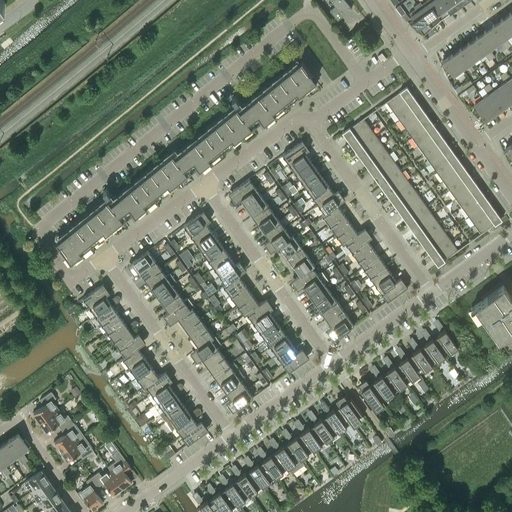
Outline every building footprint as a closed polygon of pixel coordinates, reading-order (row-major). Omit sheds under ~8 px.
[(337,20),(351,8),(344,0),(329,0),(334,5),(329,10),(337,20)] [(427,0),(426,0),(421,4),(420,1),(416,4),(431,24),(440,18),(427,0)] [(427,0),(440,18),(449,11),(441,0),(427,0)] [(441,0),(449,11),(459,4),(455,0),(441,0)] [(431,24),(416,4),(413,6),(415,9),(408,13),(413,19),(411,21),(416,28),(418,27),(421,31),(431,24)] [(401,15),(402,17),(406,21),(409,18),(405,12),(401,15)] [(511,16),(509,13),(501,19),(511,34),(511,33),(511,16)] [(492,25),(508,46),(511,44),(506,38),(511,34),(501,19),(492,25)] [(484,31),(495,46),(500,42),(505,48),(508,47),(508,46),(492,25),(484,31)] [(476,36),(492,58),(494,56),(489,49),(495,46),(484,31),(476,36)] [(489,60),(492,58),(476,36),(468,42),(478,57),(484,54),(489,60)] [(473,61),(478,57),(468,42),(459,48),(475,70),(478,68),(473,61)] [(449,55),(460,70),(467,65),(472,72),(475,70),(459,48),(449,55)] [(381,52),(379,54),(377,56),(381,62),(386,58),(381,52)] [(460,70),(449,55),(442,61),(453,76),(460,70)] [(263,122),(284,105),(316,80),(301,60),(246,104),(244,106),(239,100),(238,101),(235,96),(231,98),(235,103),(235,104),(237,106),(182,151),(175,156),(172,152),(118,197),(115,199),(111,193),(110,193),(106,188),(102,190),(106,195),(106,196),(108,198),(56,241),(70,261),(129,213),(132,211),(135,215),(135,214),(193,167),(196,165),(199,168),(258,121),(261,118),(263,122)] [(502,73),(511,86),(511,76),(510,78),(505,71),(502,73)] [(499,86),(509,101),(511,99),(511,86),(502,73),(499,75),(504,82),(499,86)] [(469,79),(462,84),(464,88),(471,82),(469,79)] [(486,85),(501,107),(509,101),(499,86),(493,90),(488,83),(486,85)] [(481,99),(491,114),(501,107),(486,85),(483,87),(488,94),(481,99)] [(392,111),(413,96),(406,87),(386,101),(392,111)] [(399,119),(419,105),(413,96),(392,111),(399,119)] [(491,114),(481,99),(474,104),(484,119),(491,114)] [(405,128),(425,114),(419,105),(399,119),(405,128)] [(411,137),(432,122),(425,114),(405,128),(411,137)] [(349,141),(370,127),(363,117),(343,132),(349,141)] [(417,146),(438,131),(432,122),(411,137),(417,146)] [(356,150),(376,136),(370,127),(349,141),(356,150)] [(424,155),(444,140),(438,131),(417,146),(424,155)] [(362,159),(382,144),(376,136),(356,150),(362,159)] [(282,154),(288,163),(304,152),(309,148),(302,140),(282,154)] [(430,163),(450,149),(444,140),(424,155),(430,163)] [(368,168),(389,153),(382,144),(362,159),(368,168)] [(436,172),(457,157),(450,149),(430,163),(436,172)] [(310,160),(304,152),(288,163),(294,171),(310,160)] [(375,177),(395,162),(389,153),(368,168),(375,177)] [(443,181),(463,166),(457,157),(436,172),(443,181)] [(300,180),(316,168),(310,160),(294,171),(300,180)] [(381,185),(401,171),(395,162),(375,177),(381,185)] [(449,190),(469,175),(463,166),(443,181),(449,190)] [(306,188),(322,177),(316,168),(300,180),(306,188)] [(387,194),(408,179),(401,171),(381,185),(387,194)] [(455,198),(476,184),(469,175),(449,190),(455,198)] [(312,196),(328,185),(322,177),(306,188),(312,196)] [(239,198),(255,187),(249,178),(228,193),(235,201),(239,198)] [(393,203),(414,188),(408,179),(387,194),(393,203)] [(461,207),(482,193),(476,184),(455,198),(461,207)] [(333,193),(328,185),(312,196),(318,204),(333,193)] [(245,206),(261,195),(255,187),(239,198),(245,206)] [(400,212),(420,197),(414,188),(393,203),(400,212)] [(333,193),(318,204),(323,212),(324,213),(336,204),(340,202),(344,198),(338,189),(333,193)] [(468,216),(488,201),(482,193),(461,207),(468,216)] [(251,215),(267,203),(261,195),(245,206),(251,215)] [(406,220),(426,206),(420,197),(400,212),(406,220)] [(474,225),(495,210),(488,201),(468,216),(474,225)] [(257,223),(273,212),(267,203),(251,215),(257,223)] [(321,214),(322,214),(329,224),(343,214),(336,204),(324,213),(323,212),(321,214)] [(412,229),(433,215),(426,206),(406,220),(412,229)] [(199,214),(183,225),(190,234),(205,223),(210,219),(204,210),(199,214)] [(480,234),(501,219),(495,210),(474,225),(480,234)] [(263,231),(279,220),(273,212),(257,223),(263,231)] [(343,214),(329,224),(336,234),(350,223),(343,214)] [(419,238),(439,223),(433,215),(412,229),(419,238)] [(269,239),(285,228),(279,220),(263,231),(269,239)] [(211,231),(205,223),(190,234),(195,242),(211,231)] [(336,234),(343,244),(345,242),(357,233),(350,223),(336,234)] [(425,247),(445,232),(439,223),(419,238),(425,247)] [(345,242),(351,250),(366,239),(367,239),(371,236),(365,227),(360,231),(357,233),(345,242)] [(291,237),(290,236),(285,228),(269,239),(264,243),(271,252),(278,246),(291,237)] [(201,250),(217,239),(211,231),(195,242),(201,250)] [(431,256),(452,241),(445,232),(425,247),(431,256)] [(300,245),(293,235),(290,236),(291,237),(278,246),(285,255),(300,245)] [(207,259),(223,247),(217,239),(201,250),(207,259)] [(366,239),(351,250),(357,259),(372,247),(367,239),(366,239)] [(452,241),(431,256),(437,264),(458,250),(452,241)] [(292,265),(307,255),(300,245),(285,255),(292,265)] [(213,267),(229,256),(223,247),(207,259),(213,267)] [(372,247),(357,259),(363,267),(378,256),(372,247)] [(138,270),(154,259),(148,250),(127,265),(134,274),(138,270)] [(312,267),(314,265),(307,255),(292,265),(299,274),(299,275),(312,266),(312,267)] [(219,275),(235,264),(229,256),(213,267),(219,275)] [(378,256),(363,267),(369,275),(384,264),(378,256)] [(144,279),(160,267),(154,259),(138,270),(144,279)] [(225,283),(225,284),(238,275),(246,269),(239,260),(235,264),(219,275),(225,283)] [(384,264),(369,275),(375,284),(390,272),(384,264)] [(302,285),(318,274),(312,267),(312,266),(299,275),(299,274),(291,280),(298,289),(302,286),(302,285)] [(150,287),(166,276),(160,267),(144,279),(150,287)] [(390,272),(375,284),(381,292),(396,281),(396,280),(390,272)] [(308,294),(323,283),(318,274),(302,285),(308,294)] [(222,284),(230,295),(244,284),(238,275),(225,284),(225,283),(222,284)] [(156,295),(172,284),(166,276),(150,287),(156,295)] [(396,281),(381,292),(387,301),(407,286),(401,277),(396,280),(396,281)] [(82,297),(89,306),(104,295),(109,291),(103,283),(82,297)] [(314,302),(329,291),(323,283),(308,294),(314,302)] [(162,303),(178,292),(172,284),(156,295),(162,303)] [(244,284),(230,295),(237,305),(252,294),(244,284)] [(474,305),(504,348),(508,352),(511,349),(511,292),(510,294),(503,285),(474,305)] [(320,310),(335,299),(329,291),(314,302),(320,310)] [(168,312),(184,301),(178,292),(162,303),(168,311),(168,312)] [(258,304),(252,294),(237,305),(244,315),(246,313),(259,304),(258,304)] [(89,306),(95,314),(110,303),(104,295),(89,306)] [(246,313),(252,321),(268,310),(273,307),(267,298),(258,304),(259,304),(246,313)] [(326,319),(341,307),(335,299),(320,310),(326,319)] [(189,308),(184,301),(168,312),(168,311),(163,315),(170,324),(174,320),(178,318),(177,318),(190,309),(189,308)] [(95,314),(101,323),(116,311),(110,303),(95,314)] [(199,317),(192,307),(189,308),(190,309),(177,318),(178,318),(184,328),(199,317)] [(332,327),(347,316),(341,307),(326,319),(331,327),(332,327)] [(268,310),(252,321),(258,329),(274,318),(268,310)] [(101,323),(107,331),(122,320),(116,311),(101,323)] [(354,324),(347,316),(332,327),(331,327),(327,330),(333,339),(354,324)] [(199,317),(184,328),(191,337),(206,327),(199,317)] [(274,318),(258,329),(264,338),(280,327),(274,318)] [(107,331),(113,339),(128,328),(122,320),(107,331)] [(211,339),(213,337),(206,327),(191,337),(198,347),(211,338),(211,339)] [(280,327),(264,338),(270,346),(286,335),(280,327)] [(113,339),(118,347),(134,336),(128,328),(113,339)] [(432,338),(444,355),(445,355),(444,354),(449,351),(450,352),(457,346),(445,329),(437,334),(438,335),(433,338),(432,338)] [(145,341),(138,332),(134,336),(118,347),(124,355),(124,356),(137,347),(140,345),(145,341)] [(286,335),(270,346),(276,354),(292,343),(286,335)] [(217,347),(211,339),(211,338),(198,347),(195,349),(190,352),(197,361),(201,358),(217,347)] [(419,347),(432,364),(432,363),(436,360),(437,361),(444,355),(432,338),(424,343),(425,344),(420,347),(419,347)] [(292,343),(276,354),(282,363),(298,351),(297,351),(292,343)] [(122,357),(129,367),(144,357),(137,347),(124,356),(124,355),(122,357)] [(207,366),(223,355),(217,347),(201,358),(207,366)] [(407,356),(419,373),(419,372),(424,369),(424,370),(432,364),(419,347),(412,352),(412,353),(408,357),(407,356)] [(288,371),(304,360),(308,357),(302,348),(297,351),(298,351),(282,363),(288,371)] [(213,374),(229,363),(223,355),(207,366),(213,374)] [(394,365),(406,382),(407,382),(406,381),(411,378),(411,379),(419,373),(407,356),(399,362),(400,362),(395,366),(394,365)] [(129,367),(136,377),(151,366),(144,357),(129,367)] [(219,383),(235,371),(229,363),(213,374),(219,383)] [(381,374),(394,391),(394,390),(398,387),(399,388),(406,382),(394,365),(386,371),(387,371),(382,375),(382,374),(381,374)] [(143,387),(146,385),(145,385),(158,376),(151,366),(136,377),(143,387)] [(145,385),(146,385),(151,393),(167,382),(167,383),(172,379),(166,370),(161,374),(161,373),(158,376),(145,385)] [(225,391),(241,380),(235,371),(219,383),(225,391)] [(369,384),(381,400),(386,396),(386,397),(394,391),(381,374),(374,380),(370,384),(369,384)] [(357,384),(362,390),(359,392),(370,408),(373,405),(373,406),(381,401),(381,400),(369,384),(370,384),(365,378),(357,384)] [(425,392),(429,389),(422,379),(418,382),(425,392)] [(231,399),(246,388),(241,380),(225,391),(231,399)] [(151,393),(157,402),(173,390),(167,383),(167,382),(151,393)] [(253,397),(246,388),(231,399),(226,402),(232,411),(237,408),(253,397)] [(157,402),(163,410),(179,399),(173,390),(157,402)] [(40,421),(57,409),(51,400),(56,397),(51,391),(39,399),(44,404),(32,413),(35,417),(37,416),(40,421)] [(347,400),(343,394),(335,400),(339,405),(340,405),(351,421),(351,422),(359,416),(362,413),(350,398),(347,400)] [(163,410),(169,418),(185,407),(179,399),(163,410)] [(326,414),(339,431),(346,425),(351,421),(340,405),(339,405),(335,409),(334,408),(326,414)] [(169,418),(175,427),(191,415),(185,407),(169,418)] [(57,409),(40,421),(44,426),(42,427),(45,431),(57,423),(61,428),(72,420),(68,414),(63,417),(57,409)] [(339,431),(326,414),(327,415),(322,418),(321,417),(314,423),(326,440),(334,434),(333,434),(338,430),(338,431),(339,431)] [(191,415),(175,427),(181,435),(197,424),(197,423),(191,415)] [(72,420),(61,428),(65,434),(53,442),(56,446),(58,445),(61,450),(77,439),(78,438),(72,430),(77,426),(72,420)] [(197,424),(181,435),(187,444),(203,432),(208,429),(201,420),(197,423),(197,424)] [(326,440),(314,423),(313,423),(314,424),(309,427),(309,426),(301,432),(313,449),(321,444),(320,443),(325,439),(326,440)] [(385,428),(386,430),(389,434),(390,435),(391,435),(393,434),(393,433),(393,431),(390,427),(388,426),(386,426),(385,428)] [(9,439),(25,462),(28,460),(22,452),(30,446),(25,438),(23,440),(18,432),(9,439)] [(313,449),(301,432),(301,433),(297,436),(296,435),(288,441),(301,458),(308,453),(308,452),(312,448),(313,449)] [(78,438),(77,439),(61,450),(65,455),(63,456),(66,460),(78,452),(82,458),(93,450),(83,435),(78,438)] [(0,444),(0,445),(11,460),(17,456),(22,464),(25,462),(9,439),(0,444)] [(301,458),(288,441),(289,442),(284,445),(283,445),(276,450),(288,467),(296,462),(295,461),(300,458),(301,458)] [(0,463),(7,474),(10,472),(5,464),(11,460),(0,445),(0,463)] [(172,448),(167,452),(169,456),(175,452),(172,448)] [(132,481),(124,470),(130,466),(118,449),(111,454),(116,460),(107,466),(110,469),(122,486),(127,483),(128,484),(132,481)] [(288,467),(276,450),(275,450),(276,451),(271,454),(263,459),(275,476),(283,471),(282,470),(287,467),(288,467)] [(275,476),(263,459),(263,460),(259,463),(258,463),(250,468),(263,485),(270,480),(270,479),(274,476),(275,477),(275,476)] [(263,485),(250,468),(251,469),(246,473),(245,472),(238,477),(250,495),(258,489),(257,488),(262,485),(262,486),(263,485)] [(92,476),(100,487),(106,483),(114,495),(118,491),(117,490),(122,486),(110,469),(102,475),(98,471),(92,476)] [(31,491),(48,479),(44,473),(42,474),(40,470),(24,481),(31,491)] [(100,487),(92,476),(86,480),(89,484),(78,493),(83,500),(85,498),(92,508),(98,504),(99,505),(103,502),(95,491),(100,487)] [(250,495),(238,477),(237,478),(238,478),(233,482),(233,481),(225,486),(237,504),(245,498),(244,497),(249,494),(250,495)] [(37,499),(53,488),(50,485),(51,484),(48,479),(31,491),(37,499)] [(237,504),(225,486),(225,487),(221,491),(220,490),(212,495),(224,511),(225,511),(232,507),(232,506),(236,503),(237,504)] [(43,508),(60,496),(56,491),(55,491),(53,488),(37,499),(43,508)] [(10,496),(15,502),(18,499),(14,493),(10,496)] [(224,511),(212,495),(212,496),(213,496),(208,500),(207,499),(199,505),(204,511),(224,511)] [(46,511),(56,511),(65,506),(63,503),(64,502),(60,496),(43,508),(46,511)] [(14,506),(18,511),(19,511),(23,510),(18,503),(14,506)]
